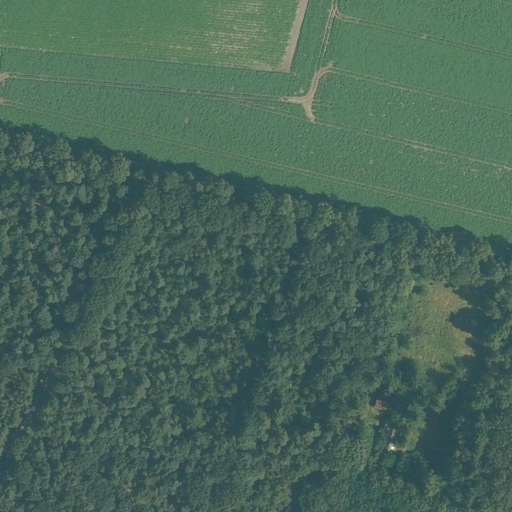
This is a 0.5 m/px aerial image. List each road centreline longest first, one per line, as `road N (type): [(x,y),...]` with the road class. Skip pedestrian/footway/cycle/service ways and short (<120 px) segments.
road 1 (unclassified): [(398,234),(0,142)]
road 2 (track): [(0,462),(148,176)]
